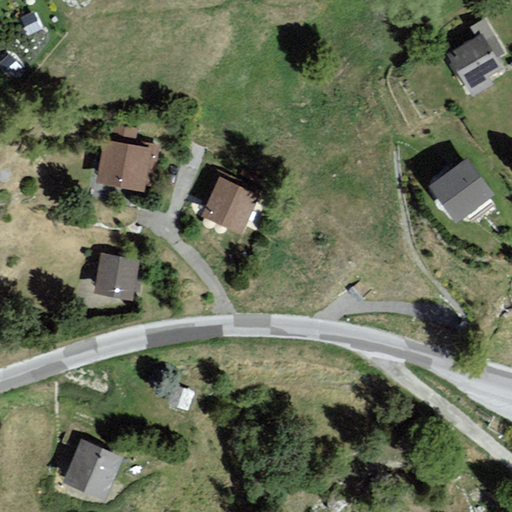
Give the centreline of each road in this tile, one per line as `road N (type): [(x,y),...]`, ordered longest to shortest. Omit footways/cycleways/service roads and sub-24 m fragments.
road 1 (unclassified): [(0,381),(94,348),(233,327),(306,327),(511,381)]
road 2 (track): [(365,339),(391,369),(511,463)]
road 3 (track): [(464,317),(412,251),(396,149)]
